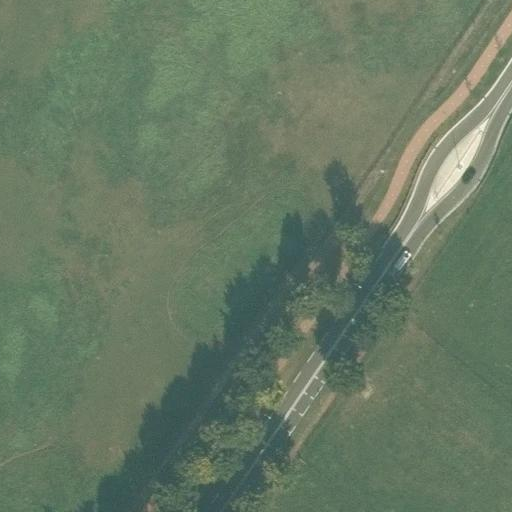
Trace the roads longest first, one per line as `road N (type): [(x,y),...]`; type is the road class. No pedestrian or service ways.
road 1 (primary): [(221,511),(420,221)]
road 2 (primary): [(490,114),(435,158),(420,221)]
road 3 (primary): [(420,221),(475,171),(490,114)]
